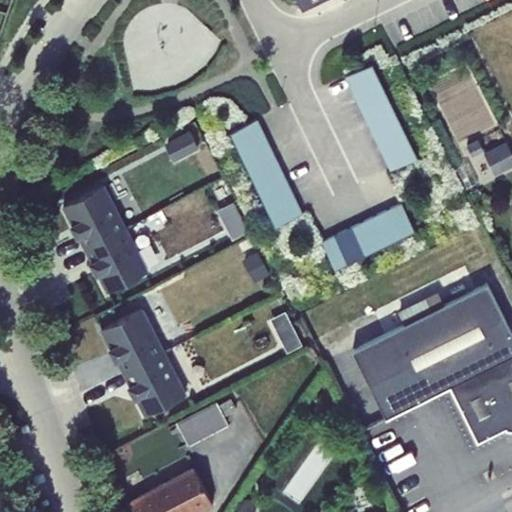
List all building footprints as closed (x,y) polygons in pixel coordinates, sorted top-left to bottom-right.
[(371,61),(344,74),(390,168),(413,158),(417,156),(382,83),(371,61)] [(233,127),(229,130),(275,224),(302,211),(259,123),(256,116),(233,127)] [(190,130),(164,142),(173,160),(199,148),(190,130)] [(511,153),(506,140),(484,151),(495,174),(511,165),(511,153)] [(85,247),(126,225),(104,182),(63,204),(72,222),(71,223),(77,235),(78,234),(85,247)] [(234,201),(217,210),(233,239),(249,230),(234,201)] [(401,201),(321,239),(335,269),(415,229),(401,201)] [(126,225),(85,247),(91,260),(90,261),(96,272),(97,271),(107,290),(149,269),(126,225)] [(259,250),(242,258),(252,280),(269,272),(259,250)] [(404,323),(352,349),(385,415),(449,384),(476,439),(504,425),(505,427),(511,428),(511,427),(511,332),(487,281),(444,302),(438,289),(397,309),(404,323)] [(123,370),(164,349),(142,306),(101,327),(110,346),(109,347),(115,358),(116,357),(123,370)] [(285,310),(269,318),(287,352),(302,344),(285,310)] [(164,349),(123,370),(130,383),(128,384),(134,396),(136,395),(145,413),(186,392),(164,349)] [(216,399),(177,420),(189,444),(229,423),(216,399)] [(192,465),(126,501),(128,511),(192,511),(212,502),(192,465)] [(253,511),(253,497),(242,496),(231,511),(253,511)]
